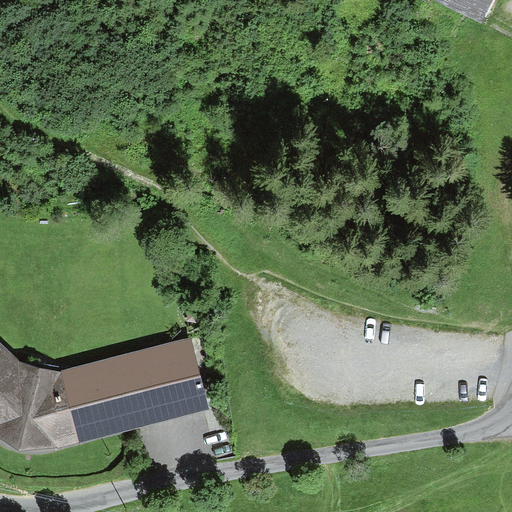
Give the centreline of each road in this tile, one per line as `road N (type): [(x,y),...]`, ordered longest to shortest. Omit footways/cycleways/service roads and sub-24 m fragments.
road 1 (residential): [(0,506),(66,505),(439,439),(511,412)]
road 2 (track): [(183,219),(301,332),(385,360),(511,361)]
